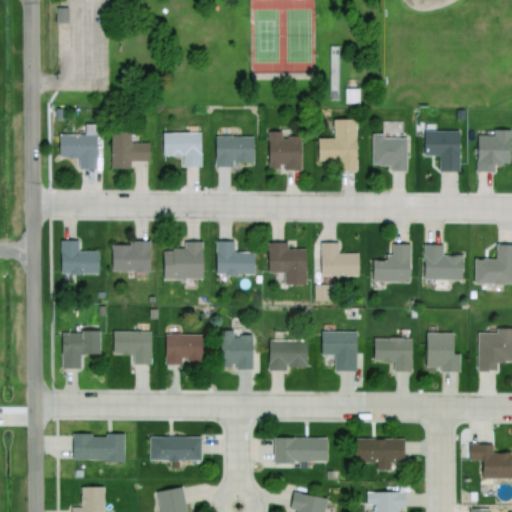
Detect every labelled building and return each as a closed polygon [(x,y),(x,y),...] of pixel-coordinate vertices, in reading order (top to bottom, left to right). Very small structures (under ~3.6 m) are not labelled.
[(68,7),(55,7),(54,23),(67,23),(68,7)] [(330,49),(330,101),(340,101),(340,49),(330,49)] [(344,88),(360,88),(360,103),(344,103),(344,88)] [(332,118),(355,118),(356,172),(336,173),(336,161),(325,161),(325,159),(316,160),(316,138),(332,137),(332,118)] [(252,136),(230,136),(230,126),(218,126),(218,135),(213,135),(213,167),(230,167),(230,162),(251,162),(252,136)] [(58,134),(78,133),(78,128),(94,128),(94,133),(96,133),(97,169),(77,169),(77,157),(76,157),(76,158),(66,158),(66,156),(58,156),(58,134)] [(266,128),(280,128),(280,138),(286,138),(287,135),(299,135),(299,170),(282,169),(282,165),(280,165),(280,169),(267,169),(268,162),(266,162),(266,128)] [(476,134),(492,135),(492,128),(510,129),(509,164),(497,163),(496,173),(475,172),(476,134)] [(423,154),(438,154),(438,171),(459,171),(458,130),(423,130),(423,154)] [(109,131),(129,131),(129,142),(148,142),(148,161),(131,161),(131,169),(109,169),(109,131)] [(161,154),(161,132),(200,131),(200,166),(181,166),(181,154),(161,154)] [(370,163),(370,132),(382,132),(382,137),(405,137),(405,170),(389,170),(389,165),(377,165),(377,163),(370,163)] [(78,239),(78,250),(97,250),(97,273),(59,273),(59,239),(78,239)] [(149,240),(148,271),(110,271),(111,245),(130,245),(130,239),(149,240)] [(202,240),(202,279),(160,278),(160,249),(184,250),(184,240),(202,240)] [(253,250),(253,275),(213,275),(213,241),(232,241),(232,251),(253,250)] [(304,249),(304,283),(280,284),(280,272),(266,272),(265,242),(284,241),(284,249),(304,249)] [(357,252),(357,274),(319,274),(319,242),(337,242),(337,253),(357,252)] [(410,242),(411,280),(370,281),(369,259),(383,259),(383,256),(390,256),(390,242),(410,242)] [(461,254),(461,279),(422,279),(422,243),(442,243),(442,254),(461,254)] [(511,243),(511,283),(474,283),(474,258),(494,258),(494,243),(511,243)] [(511,326),(511,361),(499,361),(499,371),(474,371),(474,332),(496,332),(496,326),(511,326)] [(150,330),(149,363),(130,362),(130,353),(111,353),(112,329),(150,330)] [(354,330),(354,370),(331,370),(331,355),(319,355),(319,330),(354,330)] [(97,332),(97,353),(79,353),(79,367),(59,368),(58,332),(97,332)] [(424,332),(423,366),(437,366),(438,370),(458,371),(458,352),(451,352),(452,332),(424,332)] [(200,335),(200,360),(183,360),(183,357),(179,357),(179,362),(164,361),(165,334),(200,335)] [(250,334),(251,368),(233,368),(233,361),(217,361),(217,334),(250,334)] [(306,338),(306,366),(284,366),(285,369),(266,369),(266,338),(306,338)] [(409,338),(409,371),(390,371),(390,362),(372,362),(372,338),(409,338)] [(70,463),(124,463),(124,435),(70,435),(70,463)] [(200,463),(200,438),(148,438),(148,463),(200,463)] [(325,439),(272,439),(272,464),(325,464),(325,439)] [(402,440),(352,440),(352,464),(375,464),(375,474),(387,474),(387,465),(401,465),(402,440)] [(467,444),(492,444),(492,452),(509,451),(509,478),(480,479),(480,459),(467,459),(467,444)] [(69,511),(103,511),(104,488),(80,488),(80,507),(69,507),(69,511)] [(158,511),(185,511),(181,488),(156,492),(158,511)] [(402,511),(403,493),(364,493),(363,511),(402,511)] [(323,511),(326,500),(291,494),(287,511),(323,511)]
